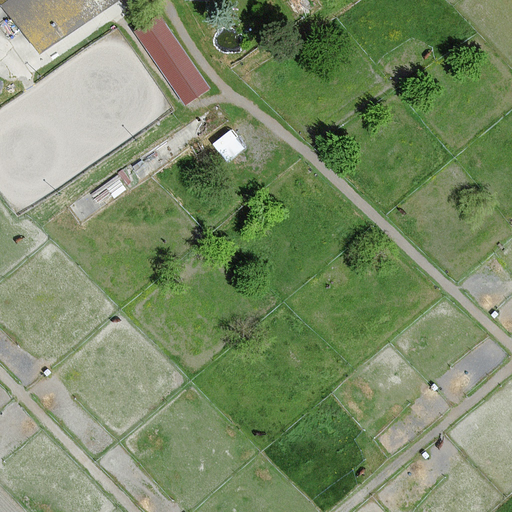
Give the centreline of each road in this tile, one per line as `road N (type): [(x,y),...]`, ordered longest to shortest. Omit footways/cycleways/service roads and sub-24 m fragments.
road 1 (track): [(511,345),(296,143),(223,87),(166,0)]
road 2 (track): [(340,511),(511,365)]
road 3 (track): [(0,373),(135,511)]
